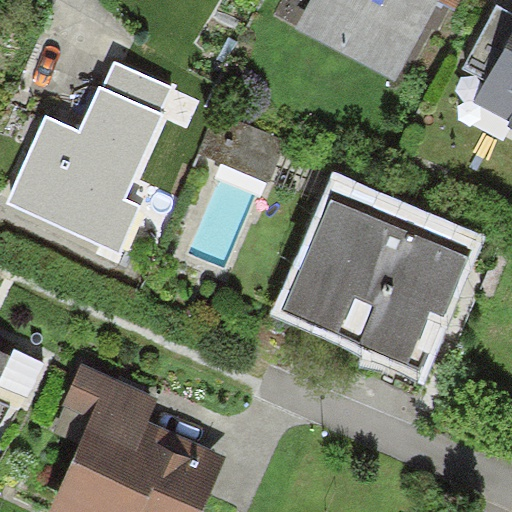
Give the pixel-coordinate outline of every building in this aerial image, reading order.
[(459,0),(318,0),(300,33),(400,87),(432,27),(442,32),(459,0)] [(511,14),(496,6),(462,68),(489,83),(478,102),(511,120),(511,125),(509,130),(511,131),(511,14)] [(77,124),(47,111),(10,193),(118,242),(136,202),(121,196),(160,110),(171,83),(111,57),(101,82),(96,80),(77,124)] [(283,136),(220,108),(202,146),(266,174),(283,136)] [(473,237),(333,179),(283,299),(423,357),(473,237)] [(52,368),(15,348),(10,357),(0,351),(0,398),(27,413),(52,368)] [(162,389),(82,354),(64,397),(87,407),(45,501),(69,511),(195,511),(227,443),(153,410),(162,389)]
